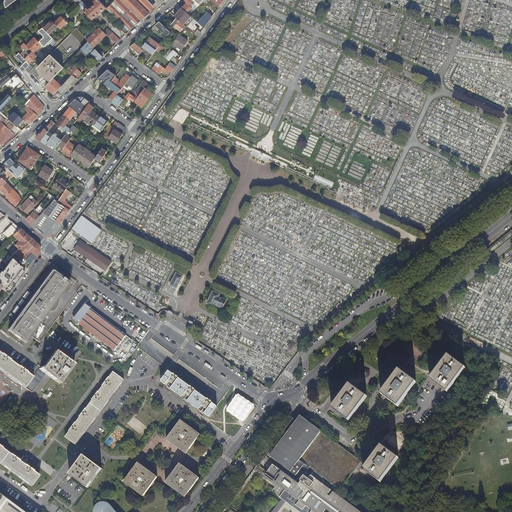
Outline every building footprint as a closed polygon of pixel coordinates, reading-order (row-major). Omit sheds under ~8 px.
[(16,0),(2,0),(5,9),(16,0)] [(93,20),(106,8),(104,5),(99,0),(74,0),(77,2),(82,9),(83,9),(87,6),(80,0),(91,0),(94,3),(95,2),(96,3),(89,10),(88,8),(85,11),(93,20)] [(107,9),(129,31),(156,8),(152,4),(148,0),(115,0),(111,5),(107,9)] [(198,3),(194,0),(185,0),(187,2),(188,3),(182,8),(188,13),(190,15),(196,8),(199,4),(198,3)] [(82,9),(77,2),(72,6),(70,7),(71,8),(67,11),(73,18),(82,9)] [(62,11),(56,5),(52,8),(53,8),(58,14),(59,14),(62,11)] [(47,13),(53,19),(58,14),(53,8),(47,13)] [(188,13),(182,8),(175,16),(177,18),(185,26),(187,27),(191,23),(193,26),(197,21),(190,15),(188,13)] [(207,11),(198,23),(204,28),(213,17),(207,11)] [(53,19),(57,22),(62,17),(59,14),(58,14),(53,19)] [(50,35),(58,27),(55,24),(51,20),(46,25),(41,17),(36,21),(46,30),(50,35)] [(57,22),(55,24),(58,27),(61,29),(64,26),(66,27),(69,24),(62,17),(57,22)] [(171,25),(181,32),(185,26),(177,18),(174,21),(173,20),(171,24),(172,24),(171,25)] [(36,21),(29,26),(30,26),(34,33),(39,29),(43,33),(46,30),(36,21)] [(168,29),(165,26),(164,25),(163,27),(160,24),(158,23),(154,26),(156,27),(163,35),(168,29)] [(101,41),(107,35),(104,32),(99,27),(97,24),(90,31),(101,41)] [(71,34),(84,47),(89,42),(84,37),(77,28),(75,29),(71,34)] [(113,33),(108,28),(104,32),(107,35),(109,37),(113,33)] [(94,47),(101,41),(90,31),(84,37),(89,42),(94,47)] [(109,37),(111,39),(116,44),(120,40),(115,35),(113,33),(109,37)] [(188,41),(179,35),(173,44),(182,50),(188,41)] [(156,51),(160,45),(150,37),(143,46),(146,48),(144,51),(140,55),(148,61),(156,51)] [(35,53),(42,45),(35,38),(27,46),(33,51),(35,53)] [(12,53),(16,50),(9,42),(9,41),(5,45),(12,53)] [(86,52),(90,56),(92,53),(96,49),(94,47),(89,42),(84,47),(81,50),(85,53),(86,52)] [(22,46),(30,55),(33,51),(27,46),(25,43),(22,46)] [(138,53),(134,57),(137,59),(140,55),(144,51),(141,48),(135,43),(131,47),(138,53)] [(164,47),(161,45),(160,45),(156,51),(160,53),(164,47)] [(172,48),(168,53),(173,56),(174,55),(176,57),(178,54),(176,53),(177,50),(175,48),(173,49),(172,48)] [(99,61),(103,57),(99,52),(96,49),(92,53),(99,61)] [(30,64),(38,56),(35,53),(33,51),(30,55),(28,56),(25,59),(30,64)] [(29,73),(33,68),(30,64),(25,59),(21,54),(20,53),(16,56),(24,64),(21,67),(20,66),(19,67),(20,68),(23,72),(26,70),(29,73)] [(167,54),(167,53),(165,56),(164,57),(169,61),(173,56),(168,53),(167,54)] [(48,78),(51,81),(54,78),(64,68),(50,55),(44,62),(38,68),(41,71),(41,72),(48,79),(48,78)] [(166,69),(159,64),(154,71),(160,75),(162,73),(163,74),(164,73),(166,74),(168,76),(170,73),(171,73),(174,69),(173,69),(168,65),(166,69)] [(81,74),(77,70),(73,75),(77,78),(81,74)] [(64,78),(67,81),(73,75),(70,72),(64,78)] [(19,78),(19,77),(18,76),(17,74),(15,76),(12,79),(15,82),(12,85),(15,88),(22,81),(19,78)] [(120,83),(118,81),(117,82),(115,85),(120,88),(122,90),(131,77),(127,74),(120,83)] [(54,98),(57,99),(60,96),(65,91),(66,91),(76,80),(77,81),(78,80),(77,78),(73,75),(67,81),(62,86),(55,94),(51,98),(54,98)] [(126,89),(130,92),(132,89),(138,81),(135,79),(136,77),(133,75),(131,77),(122,90),(120,92),(122,94),(126,89)] [(107,81),(101,76),(95,81),(102,86),(107,81)] [(47,86),(51,90),(58,82),(54,78),(51,81),(47,86)] [(110,81),(108,80),(105,84),(107,86),(111,89),(114,91),(114,89),(116,90),(109,98),(113,101),(118,95),(119,93),(118,91),(120,88),(115,85),(110,81)] [(136,91),(132,89),(130,92),(137,98),(148,83),(144,81),(136,91)] [(22,89),(26,85),(23,82),(19,86),(17,88),(20,91),(22,89)] [(51,90),(55,94),(62,86),(58,82),(51,90)] [(153,93),(145,88),(137,98),(135,101),(143,107),(153,93)] [(136,99),(129,93),(126,97),(129,99),(130,98),(132,99),(131,101),(130,101),(132,103),(136,99)] [(34,94),(25,105),(27,106),(39,116),(44,111),(45,107),(34,94)] [(124,100),(118,95),(113,101),(112,102),(118,107),(120,105),(124,100)] [(69,105),(71,106),(77,111),(79,113),(81,115),(89,104),(91,102),(84,97),(78,97),(69,105)] [(128,100),(125,98),(124,100),(120,105),(123,107),(128,100)] [(93,107),(89,104),(81,115),(80,116),(84,119),(93,107)] [(14,118),(17,114),(7,105),(4,108),(3,109),(14,118)] [(28,113),(22,119),(24,120),(28,123),(29,124),(39,116),(27,106),(25,109),(28,113)] [(71,106),(64,115),(67,118),(75,123),(80,116),(81,115),(79,113),(77,115),(78,116),(74,120),(72,118),(77,111),(71,106)] [(95,112),(92,111),(84,121),(88,124),(90,122),(93,125),(93,124),(99,116),(96,113),(95,114),(94,113),(95,112)] [(63,115),(61,118),(60,120),(57,123),(62,126),(61,127),(64,130),(68,133),(70,129),(71,129),(63,123),(67,118),(64,115),(63,115)] [(108,121),(100,115),(99,116),(93,124),(102,130),(108,121)] [(15,123),(19,126),(24,120),(22,119),(20,117),(15,123)] [(0,128),(11,139),(16,135),(11,131),(14,128),(3,118),(0,120),(0,128)] [(22,129),(28,123),(24,120),(19,126),(22,129)] [(52,122),(45,129),(49,131),(55,123),(52,120),(51,121),(52,122)] [(115,128),(116,126),(117,125),(118,123),(116,122),(115,122),(115,123),(115,124),(113,127),(111,126),(105,135),(109,137),(115,128)] [(118,123),(117,125),(116,126),(126,133),(126,128),(119,122),(118,123)] [(102,130),(93,124),(93,125),(92,127),(100,133),(102,130)] [(70,129),(75,133),(76,132),(78,129),(73,125),(71,129),(70,129)] [(47,143),(52,146),(64,130),(60,127),(51,138),(47,134),(42,141),(46,144),(47,143)] [(4,144),(6,146),(13,140),(11,139),(0,128),(0,151),(1,151),(0,150),(0,143),(3,145),(4,144)] [(109,137),(117,143),(123,133),(115,128),(109,137)] [(41,133),(37,138),(42,141),(47,134),(49,131),(45,129),(41,134),(41,133)] [(68,133),(64,130),(52,146),(56,149),(58,145),(66,135),(68,133)] [(71,139),(66,135),(58,145),(63,149),(69,141),(71,139)] [(63,149),(62,151),(70,157),(77,147),(71,143),(73,139),(72,138),(71,139),(69,141),(63,149)] [(83,163),(89,168),(95,158),(96,157),(90,153),(91,152),(84,148),(84,149),(79,145),(77,147),(71,155),(77,159),(78,158),(83,162),(83,163)] [(28,147),(20,159),(22,161),(21,162),(24,164),(25,162),(32,167),(33,166),(34,166),(35,165),(34,164),(40,155),(28,147)] [(100,162),(105,155),(100,152),(96,157),(95,158),(100,162)] [(11,163),(8,160),(5,163),(9,167),(10,167),(9,169),(13,173),(16,175),(17,176),(18,178),(21,180),(25,176),(14,166),(15,164),(12,161),(11,163)] [(8,167),(5,164),(0,170),(0,176),(0,177),(1,177),(2,176),(1,176),(8,167)] [(54,171),(45,165),(39,175),(48,180),(54,171)] [(9,167),(8,167),(1,176),(2,176),(6,172),(9,169),(10,167),(9,167)] [(54,184),(64,192),(66,189),(71,183),(68,180),(67,181),(60,176),(54,184)] [(0,187),(0,189),(6,196),(13,189),(7,182),(6,182),(0,187)] [(20,196),(14,189),(13,189),(6,196),(16,206),(19,203),(19,202),(22,199),(20,197),(20,196)] [(71,192),(66,189),(64,192),(58,201),(57,202),(70,211),(72,207),(67,203),(68,202),(65,200),(71,192)] [(28,213),(30,215),(36,209),(34,207),(38,203),(35,200),(33,202),(29,199),(21,207),(28,213)] [(46,235),(52,235),(70,211),(57,202),(58,201),(55,199),(53,202),(52,203),(40,216),(33,224),(46,235)] [(38,210),(36,209),(30,215),(27,219),(33,224),(40,216),(36,212),(38,210)] [(100,231),(82,219),(78,225),(86,230),(82,236),(92,243),(100,231)] [(4,233),(10,239),(13,236),(17,232),(11,226),(4,233)] [(13,244),(16,247),(17,245),(16,245),(26,235),(20,229),(17,232),(13,236),(16,239),(13,242),(14,243),(13,244)] [(16,247),(18,250),(31,239),(26,235),(16,245),(17,245),(16,247)] [(23,257),(30,265),(36,256),(39,252),(38,246),(31,239),(24,246),(10,258),(15,264),(23,257)] [(112,261),(81,240),(74,249),(80,253),(79,254),(81,256),(82,255),(105,270),(112,261)] [(2,264),(9,258),(10,257),(8,255),(7,256),(1,261),(1,262),(2,264)] [(9,259),(4,266),(19,279),(24,272),(9,259)] [(218,278),(235,286),(235,281),(231,279),(234,279),(235,263),(228,262),(226,267),(221,267),(221,271),(218,278)] [(31,336),(40,342),(56,321),(60,315),(83,285),(75,280),(53,263),(38,284),(32,292),(11,320),(11,321),(8,319),(1,329),(5,332),(19,343),(23,346),(28,339),(29,338),(31,336)] [(4,266),(0,271),(0,272),(16,284),(19,279),(4,266)] [(0,288),(8,294),(16,284),(0,272),(0,288)] [(183,276),(176,272),(170,285),(177,288),(183,276)] [(207,303),(214,306),(215,304),(223,308),(227,300),(219,296),(220,294),(213,291),(207,303)] [(124,339),(127,336),(86,305),(74,320),(76,321),(76,322),(76,323),(77,323),(77,324),(78,324),(79,324),(79,323),(115,351),(119,346),(124,339)] [(405,328),(401,325),(397,331),(401,334),(405,328)] [(38,365),(31,375),(33,377),(25,388),(32,392),(37,385),(46,373),(60,384),(74,364),(56,351),(43,368),(38,365)] [(0,368),(25,388),(33,377),(31,375),(27,372),(28,372),(19,366),(11,360),(2,353),(2,354),(0,352),(0,368)] [(460,370),(444,358),(426,382),(442,394),(460,370)] [(364,379),(369,377),(365,369),(360,371),(364,379)] [(110,377),(109,377),(92,400),(93,400),(87,408),(86,408),(69,431),(70,431),(66,437),(76,445),(124,380),(114,372),(110,377)] [(169,390),(206,419),(214,408),(213,407),(211,406),(211,405),(203,399),(202,399),(194,393),(195,393),(186,387),(177,381),(177,380),(169,374),(168,374),(166,372),(159,383),(169,390)] [(392,409),(409,385),(393,373),(375,397),(392,409)] [(360,400),(344,388),(326,413),(342,424),(360,400)] [(236,394),(224,412),(243,423),(254,405),(236,394)] [(300,416),(296,420),(285,435),(282,440),(279,444),(305,464),(310,467),(311,468),(314,470),(335,486),(341,490),(349,479),(361,462),(300,416)] [(281,433),(285,435),(296,420),(293,417),(281,433)] [(186,454),(201,435),(181,420),(167,440),(186,454)] [(296,476),(302,467),(305,464),(279,444),(270,456),(296,476)] [(398,458),(382,446),(364,470),(380,482),(398,458)] [(0,467),(27,488),(35,477),(30,473),(30,472),(7,455),(7,456),(0,450),(0,467)] [(259,466),(266,457),(265,455),(257,465),(259,466)] [(83,490),(97,471),(78,457),(64,477),(83,490)] [(143,497),(158,477),(138,463),(124,482),(143,497)] [(185,498),(200,478),(180,463),(166,483),(185,498)] [(335,486),(314,470),(310,477),(309,479),(304,475),(301,480),(302,481),(299,484),(288,475),(283,481),(281,479),(279,481),(268,473),(259,466),(257,465),(253,471),(255,472),(266,481),(267,480),(273,484),(272,485),(275,487),(272,491),(276,494),(281,499),(282,498),(287,491),(289,493),(289,492),(314,510),(312,511),(324,511),(327,510),(330,511),(354,511),(353,511),(355,507),(358,503),(346,494),(340,501),(332,495),(330,499),(327,497),(330,494),(335,486)] [(288,475),(274,465),(268,473),(279,481),(281,479),(283,481),(288,475)] [(253,471),(222,511),(225,511),(255,472),(253,471)] [(287,491),(282,498),(281,499),(271,511),(278,511),(286,501),(300,511),(312,511),(314,510),(289,492),(289,493),(287,491)] [(0,511),(23,511),(0,494),(0,511)] [(103,503),(94,505),(91,511),(113,511),(111,507),(107,504),(103,503)]
